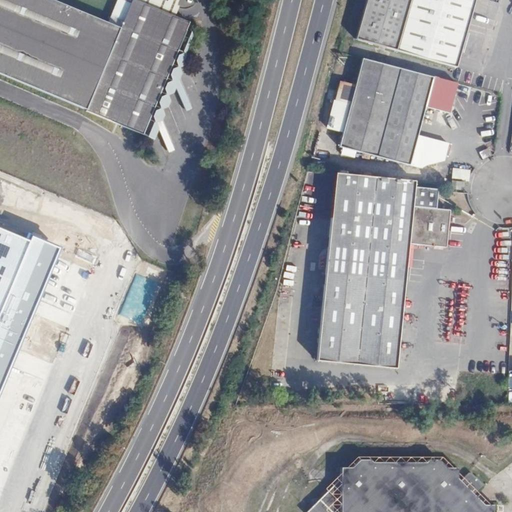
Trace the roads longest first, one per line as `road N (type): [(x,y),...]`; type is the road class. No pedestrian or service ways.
road 1 (primary): [(291,0),(211,292),(109,511)]
road 2 (primary): [(140,511),(242,281),(324,0)]
